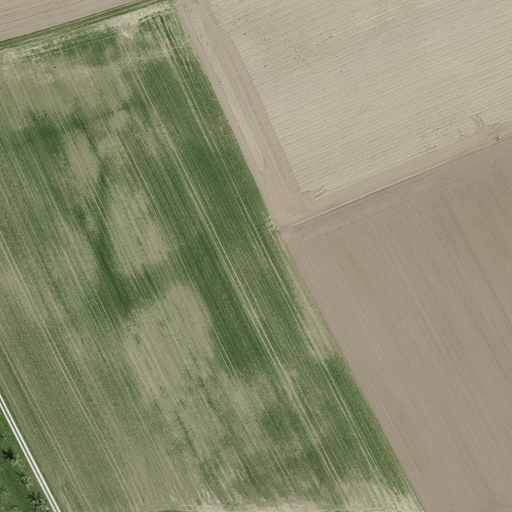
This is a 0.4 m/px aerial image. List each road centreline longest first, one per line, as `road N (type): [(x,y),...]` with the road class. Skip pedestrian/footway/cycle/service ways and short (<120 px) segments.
road 1 (track): [(0,48),(161,0)]
road 2 (track): [(57,511),(0,399)]
